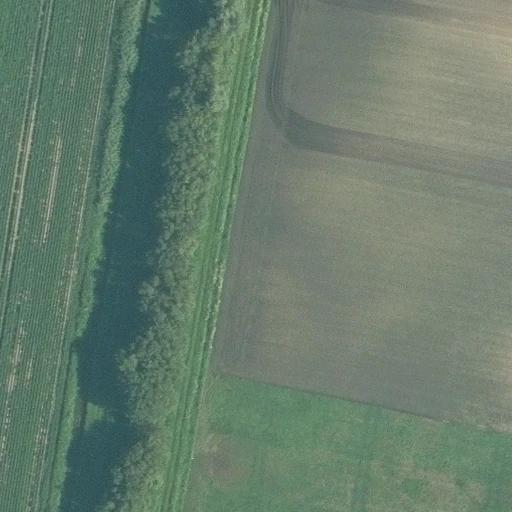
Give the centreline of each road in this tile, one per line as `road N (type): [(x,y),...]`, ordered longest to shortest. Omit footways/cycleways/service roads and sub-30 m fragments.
road 1 (track): [(165,511),(255,0)]
road 2 (track): [(90,511),(176,0)]
